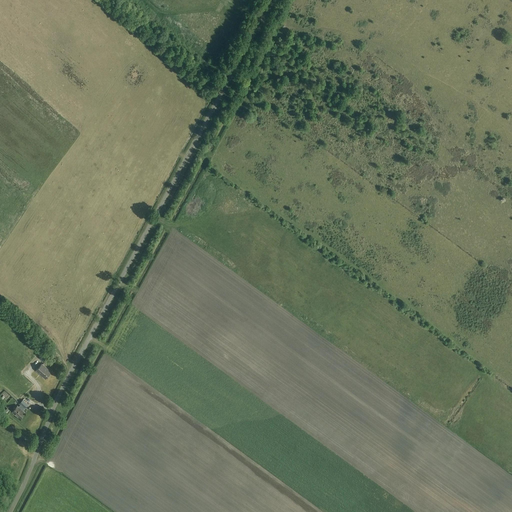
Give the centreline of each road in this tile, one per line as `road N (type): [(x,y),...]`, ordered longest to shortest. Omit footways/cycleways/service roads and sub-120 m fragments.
road 1 (unclassified): [(9,511),(70,371),(270,0)]
road 2 (track): [(261,17),(244,7),(174,11),(141,0)]
